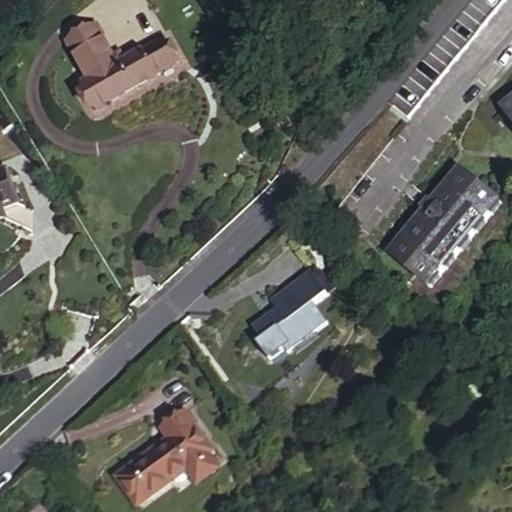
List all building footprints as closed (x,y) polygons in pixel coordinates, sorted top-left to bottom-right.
[(511,0),(494,0),(401,107),(421,126),(511,22),(511,0)] [(90,24),(64,40),(87,80),(80,82),(97,109),(156,75),(154,73),(176,59),(163,37),(141,52),(138,48),(113,64),(90,24)] [(19,201),(7,169),(0,171),(0,220),(6,218),(1,206),(19,201)] [(467,174),(397,258),(441,294),(511,210),(467,174)] [(262,336),(255,341),(266,357),(282,346),(286,352),(326,322),(312,304),(328,292),(311,269),(270,298),(277,306),(253,323),(262,336)] [(118,471),(132,491),(146,482),(153,491),(189,467),(199,483),(219,470),(212,461),(217,457),(186,411),(164,428),(171,437),(118,471)] [(146,482),(132,491),(138,501),(153,491),(146,482)]
